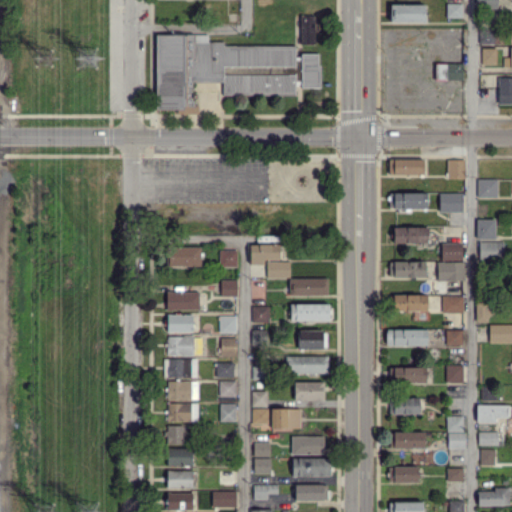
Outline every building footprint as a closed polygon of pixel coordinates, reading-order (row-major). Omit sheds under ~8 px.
[(497,0),(497,8),(487,8),(488,3),(477,4),(477,0),(497,0)] [(444,4),(462,4),(462,18),(445,19),(444,4)] [(391,21),(391,20),(389,20),(390,15),(392,15),(392,11),(389,11),(389,8),(392,8),(392,6),(424,6),(424,21),(391,21)] [(483,27),(483,12),(498,12),(498,26),(483,27)] [(315,44),(301,44),(301,17),(314,17),(315,44)] [(477,31),(494,31),(493,44),(477,44),(477,31)] [(197,113),(177,113),(177,110),(157,109),(156,35),(207,35),(207,42),(223,42),(223,46),(295,46),(295,57),(302,57),(302,54),(319,54),(319,66),(321,66),(320,87),(301,88),(301,84),(294,84),(294,96),(223,96),(223,82),(191,82),(192,101),(194,101),(194,106),(197,106),(197,113)] [(495,63),(483,63),(483,50),(495,50),(495,63)] [(436,80),(436,64),(462,64),(462,80),(436,80)] [(511,104),(499,104),(498,78),(511,78),(511,104)] [(389,174),(389,160),(424,160),(424,174),(389,174)] [(465,175),(450,174),(450,160),(465,160),(465,175)] [(496,196),(478,196),(478,180),(496,180),(496,196)] [(426,208),(390,207),(390,201),(387,201),(388,197),(391,197),(391,195),(426,195),(426,208)] [(461,209),(446,209),(446,204),(443,204),(443,201),(446,201),(446,195),(461,195),(461,209)] [(494,239),(478,239),(478,221),(494,221),(494,239)] [(426,242),(394,242),(394,241),(391,241),(391,229),(394,229),(394,227),(426,228),(426,242)] [(478,260),(478,242),(503,243),(503,260),(478,260)] [(264,264),(252,264),(252,244),(279,244),(279,260),(264,259),(264,264)] [(463,260),(449,260),(449,248),(463,248),(463,260)] [(200,266),(167,265),(167,249),(200,249),(200,266)] [(238,265),(223,265),(223,250),(238,250),(238,265)] [(464,280),(445,280),(446,262),(464,263),(464,280)] [(287,277),(270,277),(270,263),(287,263),(287,277)] [(390,277),(390,263),(425,263),(425,277),(390,277)] [(493,277),(480,276),(480,263),(493,263),(493,277)] [(290,295),(290,291),(288,291),(288,288),(290,288),(290,280),(328,280),(328,295),(290,295)] [(236,296),(222,296),(222,281),(236,281),(236,296)] [(171,311),(167,311),(167,292),(171,292),(171,293),(199,293),(199,301),(201,301),(201,304),(199,304),(199,310),(171,310),(171,311)] [(427,311),(395,311),(395,297),(427,297),(427,311)] [(462,310),(443,310),(443,297),(462,297),(462,310)] [(487,321),(478,321),(478,302),(488,303),(488,308),(490,308),(490,315),(487,315),(487,321)] [(330,321),(292,320),(292,315),(289,315),(289,311),(291,311),(291,305),(329,305),(329,308),(332,308),(332,318),(330,317),(330,321)] [(269,322),(253,322),(253,307),(269,307),(269,322)] [(178,333),(173,333),(172,332),(168,332),(168,326),(165,326),(165,321),(168,321),(168,315),(175,315),(175,313),(180,313),(180,315),(192,315),(192,332),(178,332),(178,333)] [(236,332),(220,332),(220,316),(236,316),(236,332)] [(511,342),(490,342),(490,325),(511,325),(511,342)] [(266,344),(253,344),(253,330),(266,330),(266,344)] [(387,344),(387,331),(427,331),(427,344),(387,344)] [(461,344),(447,344),(447,331),(461,331),(461,344)] [(299,348),(299,333),(326,334),(326,348),(299,348)] [(193,355),(168,354),(168,352),(165,352),(165,349),(168,349),(168,346),(165,346),(165,344),(168,344),(168,341),(167,341),(167,340),(168,340),(168,338),(194,338),(193,343),(197,343),(197,347),(193,347),(193,355)] [(235,355),(221,355),(221,338),(235,338),(235,355)] [(315,376),(310,376),(310,372),(286,372),(286,366),(284,366),(284,363),(286,363),(286,361),(284,361),(284,358),(286,358),(286,357),(327,357),(327,372),(315,372),(315,376)] [(164,377),(164,358),(196,359),(196,377),(164,377)] [(232,376),(217,376),(217,365),(214,365),(214,363),(233,363),(232,376)] [(463,380),(447,380),(447,367),(458,367),(458,364),(462,364),(462,367),(463,367),(463,380)] [(264,377),(251,377),(251,367),(264,367),(264,377)] [(394,383),(394,381),(390,381),(390,380),(388,380),(388,372),(390,372),(390,369),(426,369),(425,383),(394,383)] [(168,399),(168,397),(165,397),(165,388),(169,388),(169,382),(197,382),(197,399),(168,399)] [(235,395),(220,395),(220,382),(235,382),(235,395)] [(324,401),(295,400),(295,383),(324,383),(324,401)] [(496,400),(482,400),(482,387),(496,387),(496,400)] [(267,406),(253,406),(253,392),(267,393),(267,406)] [(394,415),(394,413),(390,413),(389,400),(394,400),(394,399),(419,398),(420,415),(394,415)] [(169,422),(169,420),(166,420),(166,415),(168,415),(168,414),(165,414),(165,411),(169,411),(168,404),(198,404),(198,422),(169,422)] [(236,422),(221,422),(221,404),(236,404),(236,422)] [(480,425),(479,414),(478,414),(478,410),(479,410),(479,405),(510,404),(511,418),(508,418),(508,420),(497,421),(497,425),(480,425)] [(268,424),(253,424),(253,409),(268,409),(268,424)] [(271,429),(272,428),(269,428),(269,423),(271,423),(271,409),(301,409),(301,429),(271,429)] [(447,433),(447,417),(464,416),(464,433),(447,433)] [(169,446),(169,425),(183,425),(183,446),(169,446)] [(394,449),(394,447),(390,447),(388,446),(388,441),(390,440),(390,434),(395,434),(395,433),(425,432),(425,449),(394,449)] [(449,449),(448,434),(466,433),(466,448),(449,449)] [(479,446),(479,433),(499,433),(499,445),(479,446)] [(292,455),(293,437),(325,437),(325,454),(292,455)] [(270,457),(254,457),(254,443),(270,443),(270,457)] [(481,466),(480,449),(501,448),(501,466),(481,466)] [(168,466),(168,455),(166,455),(166,451),(168,451),(168,449),(193,449),(193,466),(168,466)] [(270,474),(255,474),(255,459),(271,459),(270,474)] [(293,477),(293,459),(330,459),(330,476),(293,477)] [(389,484),(389,477),(387,477),(387,473),(389,473),(389,468),(394,468),(394,467),(418,467),(418,483),(389,484)] [(448,482),(448,469),(463,468),(464,482),(448,482)] [(171,489),(168,489),(168,471),(171,471),(171,472),(193,471),(193,488),(171,489)] [(220,484),(220,472),(235,472),(236,484),(220,484)] [(296,500),(296,496),(294,496),(294,491),(296,491),(296,486),(328,485),(328,491),(330,491),(330,494),(328,494),(328,500),(296,500)] [(254,500),(254,486),(278,486),(278,495),(278,497),(274,497),(274,495),(271,495),(271,498),(267,498),(267,500),(254,500)] [(479,506),(479,492),(495,492),(495,489),(510,489),(510,506),(479,506)] [(179,511),(177,511),(171,510),(171,511),(167,511),(167,510),(165,510),(165,494),(168,494),(168,493),(171,493),(171,494),(193,494),(193,499),(194,499),(195,504),(192,504),(193,511),(179,511)] [(237,507),(219,507),(219,493),(237,493),(237,507)] [(450,511),(450,501),(464,501),(464,511),(450,511)] [(390,511),(390,503),(423,503),(423,511),(390,511)]
